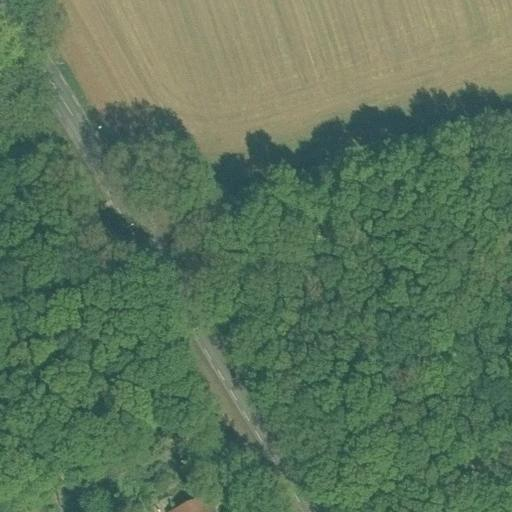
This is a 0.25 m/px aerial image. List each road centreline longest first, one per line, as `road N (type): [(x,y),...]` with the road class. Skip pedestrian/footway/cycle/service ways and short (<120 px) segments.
road 1 (unclassified): [(145,233),(511,114)]
road 2 (primary): [(314,511),(145,233)]
road 3 (primary): [(145,233),(0,0)]
